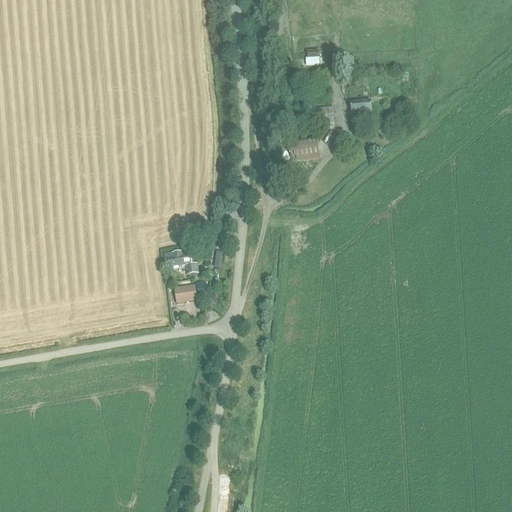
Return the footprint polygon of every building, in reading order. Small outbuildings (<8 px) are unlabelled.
[(351,104),(352,116),(372,113),(371,102),(351,104)] [(320,116),(321,126),(335,124),(333,108),(307,111),(308,118),(320,116)] [(320,160),(317,138),(288,142),(291,164),(320,160)] [(165,255),(167,270),(174,268),(174,270),(179,269),(178,268),(186,266),(188,276),(191,276),(192,282),(198,281),(197,275),(199,275),(197,265),(192,266),(191,256),(181,257),(181,253),(182,253),(165,255)] [(205,283),(197,284),(199,299),(207,298),(205,283)] [(194,287),(172,290),(174,305),(197,302),(194,287)] [(235,445),(233,451),(244,454),(245,447),(235,445)]
